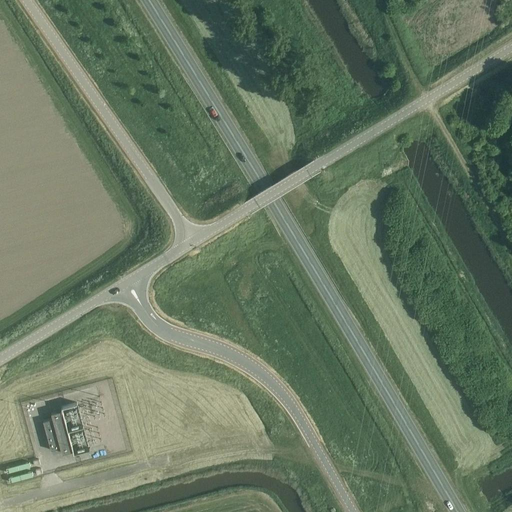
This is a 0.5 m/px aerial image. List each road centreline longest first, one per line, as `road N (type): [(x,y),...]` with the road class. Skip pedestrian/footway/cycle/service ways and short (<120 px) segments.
road 1 (trunk): [(456,511),(279,202),(151,0)]
road 2 (tertiary): [(192,242),(511,48)]
road 3 (unclassified): [(353,511),(287,399),(231,355),(155,325),(126,282)]
road 4 (unclassified): [(192,242),(26,0)]
road 5 (tertiary): [(0,356),(126,282)]
